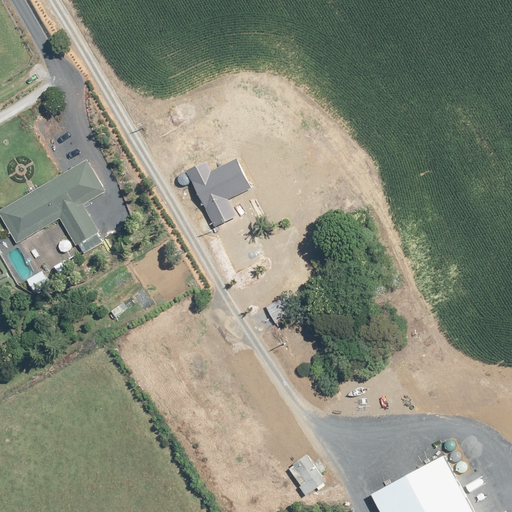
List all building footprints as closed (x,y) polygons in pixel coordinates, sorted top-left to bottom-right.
[(0,208),(0,216),(16,243),(61,216),(78,245),(101,232),(85,204),(106,192),(87,158),(0,208)] [(205,163),(188,172),(214,227),(236,216),(228,200),(252,189),(237,158),(209,172),(205,163)] [(59,245),(59,246),(59,248),(60,249),(60,250),(61,252),(62,253),(63,253),(65,254),(66,254),(67,254),(69,254),(70,254),(71,253),(72,253),(74,252),(74,251),(75,249),(75,248),(75,247),(75,245),(75,244),(74,242),(74,241),(73,240),(72,239),(70,239),(69,238),(67,238),(66,238),(65,239),(63,239),(62,240),(61,241),(60,242),(60,244),(59,245)] [(69,260),(54,269),(60,278),(74,269),(69,260)] [(45,271),(28,282),(36,295),(53,284),(45,271)] [(277,303),(265,309),(275,329),(287,323),(277,303)] [(402,409),(382,369),(358,382),(364,393),(375,387),(389,416),(402,409)] [(473,511),(444,456),(372,495),(381,511),(473,511)] [(309,458),(291,471),(310,496),(328,483),(309,458)]
